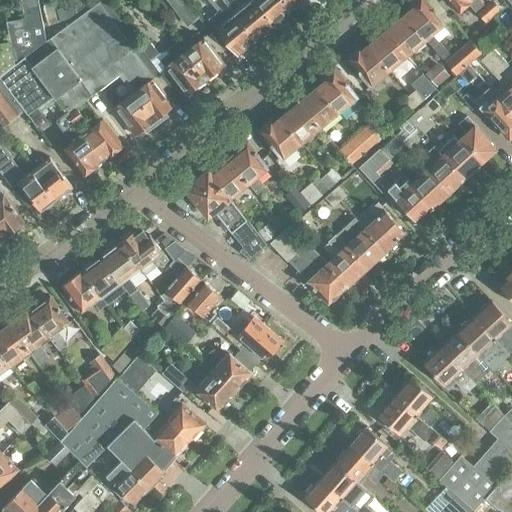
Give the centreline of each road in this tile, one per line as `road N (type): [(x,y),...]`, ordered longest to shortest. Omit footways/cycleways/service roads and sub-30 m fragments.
road 1 (residential): [(134,186),(363,0)]
road 2 (residential): [(347,351),(134,186)]
road 3 (residential): [(511,201),(347,351)]
road 4 (residential): [(347,351),(210,511)]
road 5 (residential): [(0,283),(134,186)]
